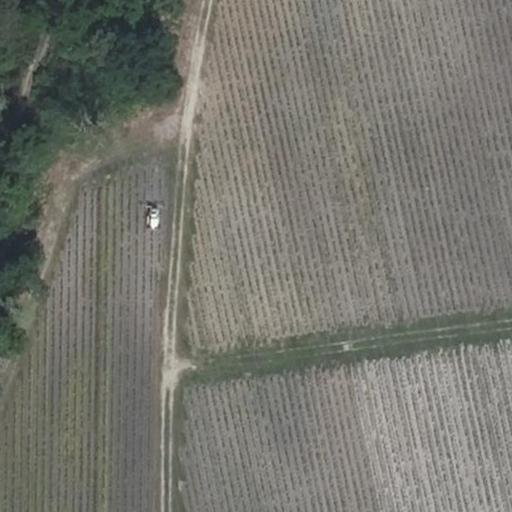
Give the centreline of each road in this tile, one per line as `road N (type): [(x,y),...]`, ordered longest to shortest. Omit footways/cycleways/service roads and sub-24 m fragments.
road 1 (track): [(174,511),(186,130),(213,0)]
road 2 (track): [(186,130),(66,178),(0,384)]
road 3 (track): [(511,324),(174,372)]
